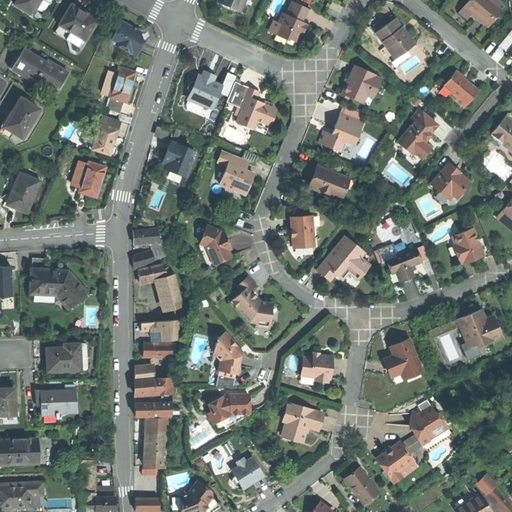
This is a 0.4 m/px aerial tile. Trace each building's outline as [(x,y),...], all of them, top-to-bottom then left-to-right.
[(19,0),(17,6),(34,16),(37,9),(42,0),(19,0)] [(53,0),(42,0),(37,9),(46,14),(53,0)] [(246,0),(220,0),(219,3),(232,9),(235,4),(243,8),(246,0)] [(479,18),(486,24),(499,8),(489,0),(469,0),(465,6),(472,12),(479,18)] [(284,12),(280,21),(284,22),(279,32),(289,37),(300,42),(304,31),(299,29),(303,21),(309,8),(293,1),(287,13),(284,12)] [(85,13),(73,6),(61,26),(87,42),(99,21),(85,13)] [(466,19),(472,12),(465,6),(459,13),(466,19)] [(394,17),(376,30),(386,43),(395,55),(399,52),(415,40),(407,30),(405,31),(400,25),(394,17)] [(265,41),(284,49),(289,37),(279,32),(284,22),(280,21),(275,19),(265,41)] [(308,23),(303,21),(299,29),(304,31),(306,28),(308,23)] [(120,22),(111,38),(139,53),(142,47),(145,42),(139,39),(142,34),(120,22)] [(84,48),(87,42),(61,26),(57,33),(84,48)] [(511,54),(511,26),(498,43),(509,52),(511,54)] [(421,48),(415,40),(399,52),(402,56),(405,60),(421,48)] [(395,61),(402,56),(399,52),(395,55),(386,43),(379,48),(383,54),(387,51),(395,61)] [(22,46),(9,67),(20,74),(34,82),(37,77),(58,90),(69,72),(47,59),(46,61),(22,46)] [(347,84),(344,91),(350,93),(357,97),(360,90),(364,92),(368,84),(375,87),(380,74),(354,63),(351,70),(347,77),(350,78),(347,84)] [(122,101),(126,102),(131,86),(135,72),(118,66),(116,74),(109,97),(122,101)] [(455,69),(444,83),(450,88),(447,91),(464,105),(478,87),(468,79),(455,69)] [(102,94),(109,97),(116,74),(109,72),(102,94)] [(214,78),(205,74),(203,78),(199,76),(196,83),(192,82),(190,85),(188,89),(194,92),(191,101),(203,106),(204,104),(213,108),(222,85),(213,81),(214,78)] [(227,101),(239,106),(247,87),(235,82),(227,101)] [(348,97),(350,93),(344,91),(347,84),(343,82),(338,92),(348,97)] [(371,95),(375,87),(368,84),(364,92),(367,93),(371,95)] [(136,88),(131,86),(126,102),(131,104),(134,96),(136,88)] [(247,87),(239,106),(244,108),(237,123),(247,127),(256,118),(260,119),(272,124),(275,117),(279,107),(264,100),(263,104),(254,100),(258,92),(247,87)] [(367,93),(364,92),(360,90),(357,97),(364,100),(367,93)] [(119,113),(122,101),(109,97),(105,109),(119,113)] [(17,132),(25,137),(41,109),(22,98),(13,114),(6,126),(17,132)] [(200,114),(203,106),(191,101),(187,108),(200,114)] [(342,102),(339,110),(362,119),(365,112),(342,102)] [(396,139),(410,152),(413,149),(421,157),(431,146),(423,139),(430,131),(437,123),(418,107),(412,114),(416,117),(413,121),(396,139)] [(321,128),(316,139),(340,149),(345,138),(353,142),(362,119),(339,110),(336,117),(334,123),(337,124),(333,133),(330,131),(321,128)] [(96,122),(100,124),(118,130),(121,123),(99,115),(96,122)] [(504,115),(490,132),(509,147),(511,150),(511,122),(511,121),(504,115)] [(255,130),(260,119),(256,118),(247,127),(255,130)] [(118,130),(100,124),(92,148),(110,154),(113,147),(116,139),(118,130)] [(167,138),(170,130),(160,125),(156,134),(167,138)] [(9,136),(17,132),(6,126),(2,132),(9,136)] [(503,154),(509,147),(490,132),(485,138),(503,154)] [(349,153),(353,142),(345,138),(340,149),(349,153)] [(414,165),(421,157),(413,149),(410,152),(396,139),(392,145),(414,165)] [(192,150),(173,142),(169,152),(165,160),(171,162),(168,169),(185,177),(193,160),(188,158),(192,150)] [(239,157),(224,151),(220,161),(229,164),(221,182),(228,185),(226,188),(233,191),(235,188),(246,193),(250,183),(255,172),(246,169),(236,165),(239,157)] [(249,161),(239,157),(236,165),(246,169),(249,161)] [(162,166),(168,169),(171,162),(165,160),(162,166)] [(71,184),(80,186),(87,164),(78,161),(71,184)] [(78,192),(97,198),(101,183),(104,176),(107,167),(88,161),(87,164),(80,186),(78,192)] [(449,161),(431,182),(452,200),(457,194),(459,196),(461,198),(474,183),(458,169),(449,161)] [(211,181),(219,184),(227,166),(219,163),(211,181)] [(327,168),(319,165),(315,175),(311,186),(317,188),(338,197),(346,176),(335,171),(327,168)] [(40,180),(20,172),(8,204),(18,208),(28,212),(40,180)] [(354,179),(346,176),(338,197),(337,201),(340,202),(346,186),(350,188),(354,179)] [(337,201),(338,197),(317,188),(315,192),(337,201)] [(495,214),(498,216),(504,209),(506,206),(503,203),(495,214)] [(511,226),(511,215),(504,209),(498,216),(511,226)] [(291,230),(292,244),(313,243),(311,214),(290,215),(291,230)] [(319,214),(311,214),(313,243),(317,243),(316,224),(319,223),(319,214)] [(207,225),(200,240),(207,244),(215,263),(232,255),(229,248),(232,245),(228,238),(225,231),(207,225)] [(473,226),(453,234),(456,241),(459,250),(457,251),(461,262),(474,257),(485,253),(473,226)] [(158,228),(134,230),(135,237),(135,243),(162,241),(158,228)] [(230,240),(235,251),(252,243),(246,231),(230,240)] [(323,274),(329,279),(334,272),(342,278),(348,270),(357,278),(369,262),(359,254),(363,250),(344,235),(317,269),(323,274)] [(208,266),(215,263),(207,244),(200,240),(198,244),(208,266)] [(382,260),(387,258),(399,253),(394,240),(376,247),(382,260)] [(163,243),(150,245),(152,250),(155,260),(167,255),(163,243)] [(399,253),(387,258),(392,270),(397,268),(401,278),(407,276),(413,273),(411,269),(409,263),(414,261),(421,258),(416,246),(399,253)] [(134,269),(155,260),(152,250),(134,255),(134,269)] [(32,257),(32,268),(46,268),(46,257),(32,257)] [(140,281),(157,278),(172,274),(169,267),(165,268),(163,263),(155,265),(139,269),(140,281)] [(0,297),(15,296),(13,264),(0,264),(0,297)] [(32,268),(32,291),(58,292),(67,306),(86,291),(68,269),(58,269),(46,268),(32,268)] [(172,274),(157,278),(162,296),(166,311),(175,308),(181,307),(182,300),(175,274),(172,274)] [(271,319),(273,303),(264,303),(258,295),(253,291),(258,285),(249,275),(238,286),(242,291),(231,301),(249,321),(257,322),(257,318),(271,319)] [(468,313),(457,317),(466,340),(474,337),(476,342),(477,344),(502,335),(496,320),(488,323),(485,318),(481,307),(468,313)] [(493,314),(485,318),(488,323),(496,320),(493,314)] [(270,327),(271,319),(257,318),(257,322),(256,326),(270,327)] [(178,321),(141,323),(141,330),(152,330),(161,329),(160,340),(176,339),(178,321)] [(152,340),(160,340),(161,329),(152,330),(152,340)] [(236,372),(239,373),(241,362),(242,351),(225,330),(216,339),(214,353),(221,361),(220,370),(236,372)] [(385,358),(389,368),(398,365),(400,370),(415,364),(418,363),(407,331),(392,336),(395,344),(390,346),(382,349),(385,358)] [(165,343),(143,343),(143,350),(143,356),(174,357),(175,342),(165,342),(165,343)] [(50,359),(50,369),(84,368),(84,343),(66,343),(66,346),(50,347),(50,359)] [(28,355),(36,355),(36,346),(28,345),(28,355)] [(332,355),(313,352),(312,357),(303,355),(300,373),(317,376),(316,380),(328,382),(330,369),(332,355)] [(211,375),(219,376),(220,370),(221,361),(214,353),(211,375)] [(417,368),(415,364),(400,370),(398,365),(389,368),(392,377),(417,368)] [(135,368),(135,379),(154,378),(154,368),(147,367),(135,368)] [(172,369),(154,368),(154,378),(166,377),(171,376),(172,369)] [(234,385),(236,372),(220,370),(219,376),(218,383),(234,385)] [(155,403),(155,405),(155,407),(155,415),(172,416),(175,376),(171,376),(166,377),(166,393),(161,394),(161,403),(155,403)] [(154,393),(161,394),(166,393),(166,377),(154,378),(135,379),(135,387),(135,395),(154,393)] [(0,383),(0,414),(18,414),(18,383),(3,383),(0,383)] [(44,405),(44,414),(61,414),(61,411),(79,411),(79,390),(58,390),(44,389),(44,405)] [(249,401),(249,392),(228,392),(209,401),(213,409),(209,411),(213,418),(231,411),(249,411),(249,401)] [(416,433),(423,443),(436,435),(434,430),(446,422),(439,410),(436,412),(429,402),(412,413),(414,415),(411,416),(416,425),(412,427),(416,433)] [(155,405),(135,405),(135,415),(151,415),(150,407),(155,407),(155,405)] [(302,409),(288,405),(283,421),(287,422),(284,432),(293,434),(291,439),(303,442),(308,426),(318,429),(320,421),(323,412),(303,406),(302,409)] [(249,415),(249,411),(231,411),(213,418),(218,428),(249,415)] [(143,465),(165,465),(168,418),(148,418),(146,439),(143,465)] [(449,426),(446,422),(434,430),(436,435),(449,426)] [(453,433),(449,426),(436,435),(423,443),(427,450),(453,433)] [(415,448),(423,443),(416,433),(409,437),(415,448)] [(40,437),(0,438),(0,463),(40,463),(40,437)] [(409,437),(403,441),(410,452),(415,448),(409,437)] [(390,449),(379,456),(394,481),(406,473),(403,468),(416,461),(410,452),(403,441),(390,449)] [(241,483),(244,487),(254,480),(264,474),(252,457),(246,461),(244,457),(236,461),(239,465),(232,470),(237,477),(241,483)] [(81,459),(81,492),(94,492),(94,487),(94,459),(86,459),(81,459)] [(419,465),(416,461),(403,468),(406,473),(419,465)] [(353,473),(345,478),(362,500),(364,498),(377,489),(361,466),(353,473)] [(189,491),(179,497),(184,507),(179,509),(180,511),(203,511),(209,505),(206,502),(212,495),(215,492),(198,480),(189,491)] [(44,482),(0,483),(0,508),(35,507),(34,494),(44,494),(44,482)] [(94,487),(94,492),(95,492),(95,497),(114,497),(113,487),(94,487)] [(490,496),(504,511),(511,511),(511,501),(500,488),(490,496)] [(382,494),(377,489),(364,498),(369,504),(382,494)] [(453,506),(456,511),(467,511),(484,502),(477,491),(453,506)] [(94,511),(95,511),(94,511),(94,497),(95,497),(95,492),(94,492),(81,492),(79,492),(78,492),(77,511),(94,511)] [(223,505),(212,495),(206,502),(209,505),(203,511),(211,511),(214,510),(223,505)] [(95,497),(94,497),(94,511),(95,511),(116,511),(115,504),(115,497),(114,497),(95,497)] [(142,511),(158,511),(159,499),(135,498),(135,511),(142,511)] [(487,499),(484,502),(467,511),(488,511),(493,509),(487,499)] [(335,511),(320,501),(314,509),(311,511),(335,511)]
